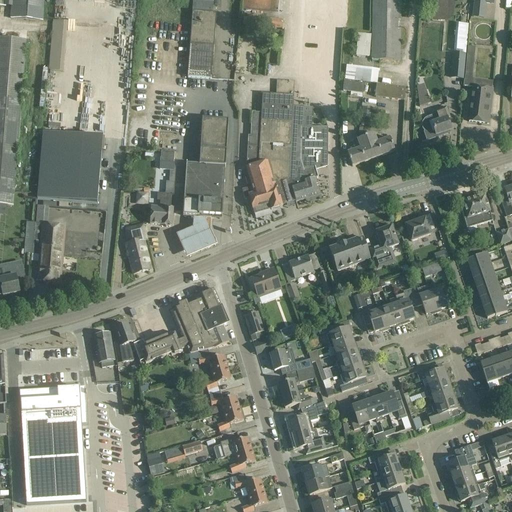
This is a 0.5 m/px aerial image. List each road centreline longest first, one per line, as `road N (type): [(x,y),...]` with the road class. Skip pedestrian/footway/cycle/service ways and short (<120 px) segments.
road 1 (tertiary): [(511,155),(216,262)]
road 2 (residential): [(291,511),(216,262)]
road 3 (unknown): [(332,201),(331,83),(324,76),(283,73),(232,107)]
road 4 (tertiary): [(216,262),(109,304),(0,334)]
road 5 (unknown): [(232,107),(206,103),(184,116),(176,263)]
road 6 (unknown): [(232,107),(229,242)]
road 7 (residential): [(446,511),(422,444),(479,424)]
road 8 (residential): [(322,402),(379,382),(367,350),(397,339)]
